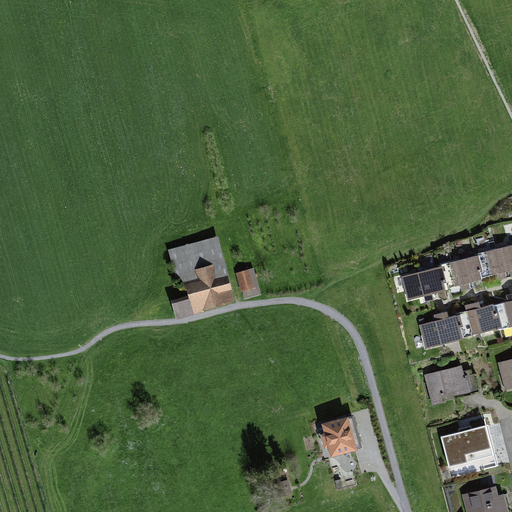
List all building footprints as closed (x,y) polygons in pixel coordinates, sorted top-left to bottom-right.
[(209,241),(166,252),(177,295),(162,299),(166,317),(229,302),(226,287),(220,288),(209,241)] [(511,243),(447,262),(454,286),(461,284),(462,290),(468,289),(467,282),(496,273),(498,280),(506,277),(505,271),(511,268),(511,243)] [(441,265),(402,277),(409,301),(423,297),(425,303),(436,300),(434,292),(443,290),(441,283),(446,282),(441,265)] [(242,270),(230,273),(235,290),(246,288),(242,270)] [(435,319),(418,324),(425,345),(498,325),(499,329),(511,324),(511,294),(507,296),(508,301),(491,306),(490,302),(481,304),(480,300),(469,303),(470,308),(446,314),(445,310),(434,313),(435,319)] [(484,330),(485,337),(499,335),(498,329),(484,330)] [(511,357),(498,361),(505,389),(511,387),(511,357)] [(462,364),(424,374),(432,404),(443,402),(441,395),(454,392),(455,394),(472,390),(467,374),(464,374),(462,364)] [(336,419),(313,425),(321,453),(335,449),(333,441),(341,438),(336,419)] [(486,424),(441,435),(449,466),(494,455),(486,424)] [(496,484),(462,493),(466,511),(508,511),(504,492),(498,494),(496,484)]
